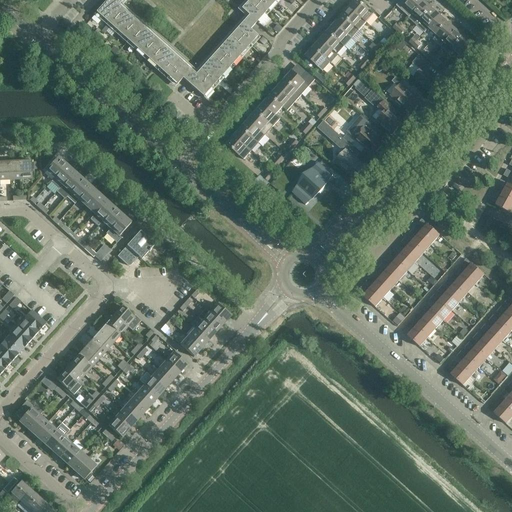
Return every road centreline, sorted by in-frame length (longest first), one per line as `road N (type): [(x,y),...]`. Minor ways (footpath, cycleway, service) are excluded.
road 1 (residential): [(0,412),(106,286),(25,211),(0,212)]
road 2 (residential): [(87,511),(259,321)]
road 3 (tertiary): [(511,468),(341,310)]
road 4 (residential): [(178,166),(321,0)]
road 5 (tertiary): [(356,220),(511,66)]
road 6 (unclassified): [(178,166),(34,41)]
road 7 (residential): [(387,240),(511,104)]
